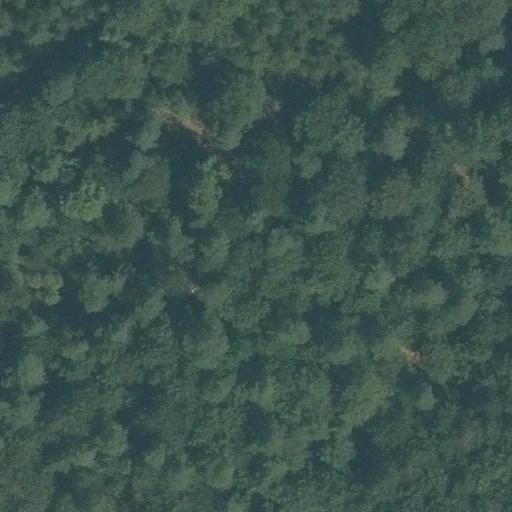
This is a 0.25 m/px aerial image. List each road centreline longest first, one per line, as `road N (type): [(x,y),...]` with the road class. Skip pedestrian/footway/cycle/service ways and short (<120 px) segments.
road 1 (track): [(511,15),(0,472)]
road 2 (track): [(511,350),(323,511)]
